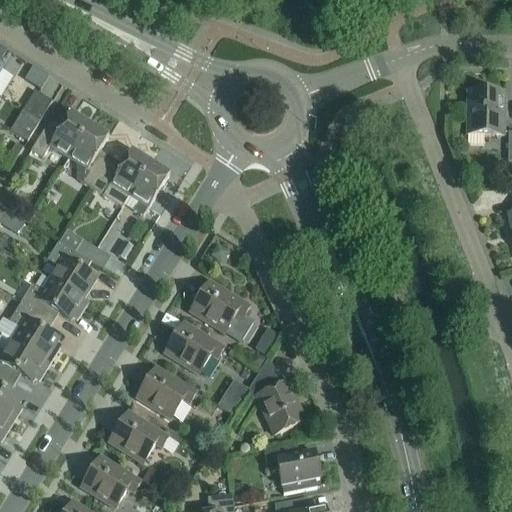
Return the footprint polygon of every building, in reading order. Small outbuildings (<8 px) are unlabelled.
[(39,124),(47,112),(52,104),(35,93),(22,113),(39,124)] [(503,138),(504,95),(467,94),(466,137),(503,138)] [(27,143),(32,136),(39,124),(22,113),(10,132),(27,143)] [(68,161),(89,127),(70,115),(59,133),(47,126),(30,153),(42,161),(49,149),(68,161)] [(91,191),(108,164),(97,157),(108,139),(89,127),(68,161),(87,172),(79,184),(91,191)] [(15,163),(23,150),(16,146),(8,158),(15,163)] [(108,164),(91,191),(103,199),(121,210),(129,199),(150,165),(131,153),(120,171),(108,164)] [(8,175),(15,163),(8,158),(1,170),(8,175)] [(150,165),(129,199),(138,205),(133,212),(143,218),(147,211),(148,211),(169,177),(150,165)] [(28,206),(7,193),(0,203),(0,206),(20,219),(28,206)] [(102,272),(110,260),(82,243),(75,255),(102,272)] [(57,269),(49,281),(83,302),(84,302),(96,281),(85,274),(91,265),(58,244),(46,263),(57,269)] [(31,287),(20,305),(47,322),(53,313),(70,323),(72,320),(77,323),(88,305),(84,302),(83,302),(49,281),(42,293),(31,287)] [(239,343),(251,324),(243,319),(249,309),(209,284),(190,315),(223,336),(225,334),(239,343)] [(47,322),(20,305),(8,324),(19,330),(11,343),(45,363),(50,366),(61,349),(56,346),(58,342),(41,332),(47,322)] [(217,362),(224,350),(202,337),(183,325),(164,356),(198,378),(210,358),(217,362)] [(45,363),(11,343),(4,355),(0,352),(0,377),(9,383),(15,374),(32,385),(34,381),(39,384),(50,366),(45,363)] [(279,388),(267,363),(268,361),(267,361),(247,392),(252,402),(257,400),(274,438),(304,424),(296,406),(294,407),(284,386),(279,388)] [(189,406),(196,395),(155,370),(136,401),(170,422),(182,402),(189,406)] [(23,410),(18,407),(20,404),(3,393),(9,383),(0,377),(0,420),(11,427),(23,410)] [(161,451),(168,440),(128,414),(121,425),(108,446),(142,467),(155,447),(161,451)] [(0,444),(1,445),(11,427),(0,420),(0,444)] [(278,472),(283,497),(316,491),(315,482),(319,482),(318,477),(322,476),(320,465),(316,465),(313,454),(290,458),(288,447),(296,446),(296,445),(263,451),(267,475),(278,472)] [(133,495),(140,484),(100,459),(94,469),(80,490),(114,511),(127,491),(133,495)] [(165,484),(174,466),(162,460),(153,479),(165,484)] [(233,511),(232,497),(207,500),(207,511),(233,511)] [(309,511),(300,511),(299,503),(307,501),(307,500),(273,507),(274,511),(324,511),(324,509),(309,511)]
